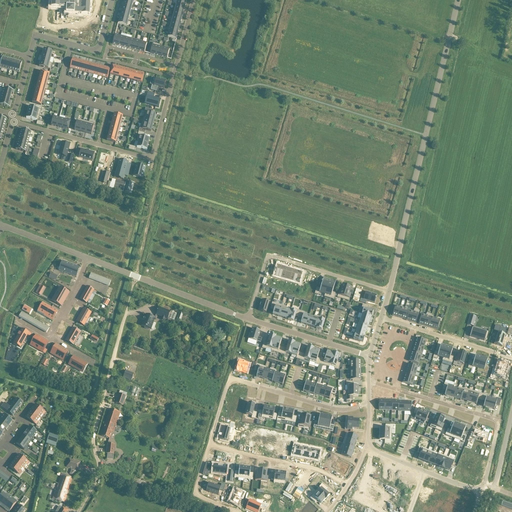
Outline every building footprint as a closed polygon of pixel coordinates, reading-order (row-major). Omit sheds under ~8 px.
[(51,0),(51,8),(60,9),(60,8),(66,8),(66,13),(90,15),(90,0),(51,0)] [(296,1),(294,7),(307,11),(309,4),(296,1)] [(294,7),(293,13),(305,17),(307,11),(294,7)] [(318,8),(317,14),(329,17),(331,11),(318,8)] [(293,13),(291,18),(303,22),(305,17),(293,13)] [(317,14),(315,20),(327,23),(329,17),(317,14)] [(291,18),(289,24),(301,28),(303,22),(291,18)] [(7,22),(3,37),(11,39),(15,26),(11,24),(11,23),(7,22)] [(289,24),(287,30),(299,34),(301,28),(289,24)] [(313,25),(312,30),(324,34),(326,28),(313,25)] [(287,30),(285,36),(297,40),(299,34),(287,30)] [(312,30),(310,36),(322,40),(324,34),(312,30)] [(310,36),(308,42),(320,46),(322,40),(310,36)] [(335,39),(331,50),(337,52),(341,41),(335,39)] [(288,40),(286,45),(296,48),(298,43),(288,40)] [(156,56),(159,45),(153,43),(150,54),(156,56)] [(350,44),(346,54),(353,56),(356,46),(350,44)] [(359,46),(356,56),(362,58),(366,48),(359,46)] [(167,58),(169,50),(164,48),(161,57),(167,59),(167,58)] [(53,52),(44,49),(42,55),(51,58),(53,52)] [(285,49),(283,54),(293,57),(295,52),(285,49)] [(374,50),(371,61),(377,63),(381,52),(374,50)] [(395,52),(393,60),(400,61),(402,54),(395,52)] [(402,54),(400,61),(407,63),(409,55),(402,54)] [(50,63),(51,58),(42,55),(41,61),(52,64),(52,63),(50,63)] [(277,55),(274,63),(283,66),(286,58),(277,55)] [(393,60),(391,67),(398,69),(400,61),(393,60)] [(50,69),(52,64),(41,61),(39,66),(50,69)] [(306,61),(303,71),(309,73),(312,63),(306,61)] [(400,61),(398,69),(405,70),(407,63),(400,61)] [(274,63),(271,71),(281,74),(283,66),(274,63)] [(321,66),(318,76),(324,78),(327,68),(321,66)] [(391,67),(390,74),(396,76),(398,69),(391,67)] [(330,69),(327,79),(333,81),(336,71),(330,69)] [(398,69),(396,76),(403,78),(405,70),(398,69)] [(341,72),(337,82),(343,84),(347,74),(341,72)] [(350,74),(347,84),(353,86),(356,76),(350,74)] [(152,85),(151,90),(157,91),(158,87),(164,88),(166,81),(156,78),(154,85),(152,85)] [(369,80),(366,90),(372,92),(375,82),(369,80)] [(3,88),(2,94),(11,96),(12,93),(14,94),(14,91),(3,88)] [(148,92),(147,96),(150,97),(148,103),(153,104),(152,106),(159,108),(161,99),(154,97),(155,94),(148,92)] [(0,99),(0,104),(10,107),(11,102),(10,101),(0,99)] [(40,116),(42,107),(36,105),(35,108),(29,107),(28,112),(40,116)] [(145,111),(143,117),(154,120),(156,114),(152,113),(153,110),(146,108),(145,111)] [(311,113),(301,110),(298,119),(308,122),(311,113)] [(39,120),(40,116),(28,112),(26,118),(37,121),(36,125),(42,126),(43,122),(40,122),(40,120),(39,120)] [(76,112),(73,123),(76,124),(74,130),(80,132),(83,121),(78,119),(80,113),(76,112)] [(57,127),(59,118),(53,117),(51,125),(57,127)] [(143,117),(142,123),(153,126),(154,120),(143,117)] [(308,122),(298,119),(295,128),(306,131),(308,122)] [(70,121),(65,120),(62,128),(68,130),(70,121)] [(86,133),(89,122),(83,121),(80,132),(86,133)] [(91,135),(94,124),(89,122),(86,133),(91,135)] [(139,128),(139,132),(145,133),(146,130),(151,131),(151,130),(153,126),(142,123),(140,128),(139,128)] [(327,127),(318,124),(315,135),(324,137),(327,127)] [(336,130),(327,127),(324,137),(332,140),(336,130)] [(31,132),(28,131),(25,130),(22,129),(21,129),(20,135),(30,137),(31,132)] [(139,132),(136,141),(148,144),(150,139),(144,137),(145,133),(139,132)] [(292,140),(302,144),(304,135),(294,132),(292,140)] [(342,139),(336,138),(333,148),(339,150),(339,149),(342,139)] [(347,141),(342,139),(339,149),(344,151),(347,141)] [(299,152),(302,144),(292,140),(289,149),(299,152)] [(136,141),(138,142),(137,148),(147,150),(147,149),(148,144),(136,141)] [(353,143),(347,141),(344,151),(350,153),(353,143)] [(70,144),(62,142),(58,155),(67,157),(70,144)] [(359,145),(353,143),(350,153),(355,155),(359,145)] [(28,152),(29,147),(17,144),(16,149),(19,150),(22,151),(23,151),(26,152),(28,152)] [(81,149),(79,158),(92,161),(95,152),(94,152),(94,153),(89,151),(89,150),(89,151),(87,151),(87,150),(86,150),(81,149)] [(98,165),(97,166),(98,166),(98,164),(105,166),(106,160),(108,161),(108,160),(109,155),(101,152),(101,153),(98,165)] [(367,156),(361,154),(358,163),(364,165),(367,156)] [(274,166),(283,169),(286,159),(277,156),(274,166)] [(119,159),(116,173),(128,177),(130,168),(127,167),(128,162),(119,159)] [(283,169),(291,172),(295,161),(286,159),(283,169)] [(296,173),(304,175),(307,165),(299,163),(296,173)] [(396,165),(391,163),(388,173),(393,174),(396,165)] [(134,172),(133,176),(138,177),(143,179),(146,166),(136,164),(134,172)] [(307,165),(304,175),(313,178),(316,168),(307,165)] [(326,179),(330,169),(321,166),(318,177),(326,179)] [(326,179),(331,181),(335,171),(329,169),(326,179)] [(335,171),(331,181),(337,183),(340,173),(335,171)] [(340,173),(337,183),(342,184),(345,174),(340,173)] [(353,176),(345,174),(342,184),(350,187),(353,176)] [(379,194),(381,184),(372,182),(370,193),(379,194)] [(389,196),(391,185),(381,184),(379,194),(389,196)] [(62,261),(61,264),(64,266),(62,271),(66,272),(66,273),(76,277),(78,272),(75,270),(76,266),(62,261)] [(278,265),(275,276),(281,278),(284,267),(278,265)] [(284,267),(281,278),(287,280),(291,269),(284,267)] [(291,269),(287,280),(293,281),(297,270),(291,269)] [(297,270),(293,281),(299,283),(303,272),(297,270)] [(302,282),(301,286),(304,287),(311,289),(310,293),(314,294),(317,284),(314,284),(316,277),(308,274),(305,283),(302,282)] [(317,288),(315,294),(319,295),(320,293),(325,294),(324,297),(329,283),(323,281),(320,289),(317,288)] [(329,283),(324,297),(334,300),(336,294),(332,292),(335,285),(329,283)] [(339,291),(337,298),(343,299),(347,286),(343,285),(341,291),(339,291)] [(87,286),(80,299),(87,303),(94,291),(87,286)] [(347,286),(343,299),(347,301),(349,301),(351,294),(349,294),(351,288),(347,286)] [(60,287),(52,301),(62,306),(69,292),(69,293),(60,287)] [(361,299),(360,302),(366,304),(367,301),(375,303),(377,295),(366,292),(363,300),(361,299)] [(262,300),(258,310),(263,312),(266,313),(269,302),(262,300)] [(43,302),(41,307),(43,308),(41,312),(45,315),(45,316),(53,321),(59,311),(43,302)] [(272,303),(270,309),(274,310),(273,315),(278,316),(281,305),(272,303)] [(363,304),(362,308),(363,309),(362,314),(372,317),(373,311),(368,310),(369,306),(363,304)] [(25,305),(22,310),(29,314),(30,313),(29,313),(30,310),(27,308),(28,307),(25,305)] [(281,305),(278,316),(283,318),(287,307),(281,305)] [(170,312),(159,307),(156,315),(168,319),(170,312)] [(287,307),(283,318),(288,320),(292,308),(291,311),(286,309),(287,307)] [(84,308),(76,321),(84,326),(91,313),(84,308)] [(292,308),(288,320),(294,322),(295,316),(299,317),(301,311),(297,310),(292,308)] [(409,310),(406,320),(411,322),(415,310),(414,310),(414,312),(409,311),(410,310),(409,310)] [(415,310),(411,322),(416,323),(419,311),(415,310)] [(301,311),(299,317),(302,318),(301,323),(306,325),(309,316),(304,315),(304,312),(301,311)] [(421,314),(418,324),(423,326),(427,313),(426,316),(421,314)] [(427,313),(423,326),(428,327),(432,315),(427,313)] [(143,321),(142,326),(145,327),(144,328),(148,330),(149,329),(150,329),(150,327),(151,326),(151,325),(153,325),(155,318),(146,314),(145,318),(144,317),(143,321)] [(309,316),(306,325),(311,327),(315,316),(314,315),(314,318),(309,316)] [(470,315),(467,324),(473,326),(476,317),(470,315)] [(315,316),(311,327),(316,328),(316,329),(320,317),(315,316)] [(320,317),(316,329),(322,330),(325,321),(319,319),(320,317)] [(447,320),(445,329),(449,330),(452,331),(457,332),(459,326),(464,327),(466,319),(459,317),(457,323),(447,320)] [(358,319),(357,324),(368,327),(370,322),(358,319)] [(357,324),(356,329),(366,332),(367,327),(368,327),(357,324)] [(495,325),(494,330),(498,332),(495,344),(494,344),(502,346),(505,335),(504,334),(505,330),(500,328),(501,327),(495,325)] [(22,328),(14,342),(21,346),(20,347),(21,347),(28,335),(30,336),(32,334),(22,328)] [(73,328),(65,340),(73,345),(74,345),(73,344),(79,334),(80,334),(81,332),(73,328)] [(252,328),(248,339),(261,343),(262,338),(258,337),(260,331),(256,330),(252,328)] [(470,336),(470,337),(485,341),(487,332),(473,328),(470,336)] [(353,334),(365,337),(364,337),(366,332),(356,329),(354,334),(353,334)] [(353,334),(351,339),(363,343),(365,337),(353,334)] [(32,342),(30,344),(35,347),(38,348),(37,349),(43,353),(49,342),(48,341),(47,341),(43,339),(42,338),(38,336),(37,336),(36,335),(32,342)] [(264,342),(262,348),(266,349),(266,348),(272,350),(271,351),(276,337),(273,336),(274,336),(271,335),(270,335),(267,343),(264,342)] [(276,337),(271,351),(281,354),(283,348),(279,347),(282,339),(276,337)] [(283,348),(281,354),(282,354),(285,355),(286,353),(291,355),(295,343),(292,342),(293,341),(290,341),(289,341),(286,349),(283,348)] [(295,343),(291,355),(297,356),(296,359),(300,360),(302,354),(298,353),(301,345),(295,343)] [(56,344),(50,354),(63,361),(69,351),(56,344)] [(435,352),(433,358),(437,359),(438,357),(443,358),(447,347),(441,345),(438,353),(435,352)] [(302,354),(300,360),(304,361),(304,359),(310,360),(314,348),(311,348),(311,347),(309,346),(308,347),(305,355),(302,354)] [(447,347),(443,358),(443,361),(452,364),(454,357),(450,356),(453,349),(447,347)] [(314,348),(310,360),(320,363),(321,358),(321,359),(317,358),(320,351),(314,349),(314,348)] [(321,358),(320,363),(323,364),(322,365),(329,367),(333,353),(327,351),(325,359),(321,358)] [(455,357),(453,365),(456,366),(457,363),(462,364),(463,364),(466,354),(467,353),(466,353),(460,351),(459,351),(459,352),(457,357),(455,357)] [(333,353),(329,367),(329,366),(335,368),(334,369),(338,370),(340,364),(337,363),(339,355),(339,354),(336,353),(333,353)] [(69,365),(69,364),(82,372),(87,364),(88,364),(73,356),(74,356),(69,365)] [(470,362),(468,368),(472,369),(472,367),(478,369),(477,371),(481,357),(475,356),(473,363),(470,362)] [(487,359),(481,357),(477,371),(487,374),(489,368),(485,367),(487,359)] [(239,360),(236,371),(240,372),(241,370),(243,370),(243,372),(247,373),(250,364),(243,363),(244,361),(239,360)] [(493,368),(490,378),(494,380),(496,374),(503,377),(507,365),(499,363),(497,369),(493,368)] [(256,364),(255,370),(258,371),(256,377),(257,377),(257,376),(262,378),(265,367),(256,364)] [(121,367),(119,374),(132,379),(145,384),(145,383),(144,383),(147,378),(147,377),(135,373),(121,367)] [(265,367),(262,378),(264,379),(267,380),(270,368),(270,371),(265,369),(265,367)] [(270,368),(267,380),(269,381),(270,380),(272,381),(272,382),(276,370),(270,368)] [(276,370),(272,382),(277,383),(281,372),(280,372),(280,374),(275,373),(276,370)] [(281,372),(277,383),(282,385),(283,385),(286,374),(281,372)] [(311,384),(308,393),(313,394),(313,395),(314,395),(317,383),(312,381),(311,384)] [(306,382),(303,392),(303,391),(308,393),(311,384),(306,382)] [(353,382),(346,382),(346,386),(347,386),(347,391),(346,391),(358,391),(358,388),(358,386),(358,385),(353,385),(353,382)] [(317,383),(314,395),(314,394),(316,395),(319,396),(322,384),(317,383)] [(444,383),(443,389),(446,390),(445,396),(445,395),(447,396),(447,397),(450,398),(453,387),(452,388),(448,387),(448,384),(444,383)] [(322,384),(319,396),(321,397),(322,396),(324,397),(328,386),(327,386),(327,387),(322,386),(323,384),(322,384)] [(328,386),(324,397),(329,399),(330,399),(331,394),(335,395),(336,389),(328,386)] [(453,387),(450,398),(452,398),(453,398),(455,398),(459,387),(458,387),(458,388),(453,387)] [(459,387),(455,398),(460,400),(464,388),(464,389),(459,387)] [(464,388),(460,400),(461,400),(466,401),(469,390),(464,388)] [(469,390),(466,401),(468,402),(468,403),(471,403),(474,391),(469,390)] [(346,391),(346,400),(353,400),(353,397),(358,397),(358,396),(358,394),(358,391),(346,391)] [(474,391),(471,403),(473,404),(473,403),(476,404),(476,405),(478,399),(481,400),(483,394),(474,391)] [(123,405),(126,396),(119,394),(116,403),(123,405)] [(483,394),(481,400),(485,401),(483,407),(484,407),(489,408),(491,399),(486,398),(487,395),(483,394)] [(233,398),(231,410),(234,411),(233,414),(241,416),(242,407),(238,406),(239,399),(233,398)] [(491,399),(489,408),(494,410),(496,405),(499,406),(501,399),(497,398),(497,401),(491,399)] [(4,403),(1,407),(9,413),(13,416),(14,414),(23,403),(17,399),(11,407),(4,403)] [(248,403),(246,415),(252,416),(251,418),(255,419),(256,413),(253,412),(255,404),(248,403)] [(34,407),(31,411),(41,419),(41,418),(39,417),(44,411),(40,408),(36,405),(34,407)] [(260,411),(258,419),(262,419),(262,418),(267,419),(270,407),(267,406),(267,407),(264,406),(263,411),(260,411)] [(270,407),(267,419),(276,421),(277,414),(274,414),(275,409),(270,407)] [(278,413),(277,421),(281,422),(281,420),(286,421),(289,409),(286,409),(283,409),(283,408),(282,414),(278,413)] [(115,427),(116,426),(120,412),(111,409),(105,424),(115,427)] [(289,409),(286,421),(295,423),(297,417),(293,416),(294,411),(291,410),(289,409)] [(418,409),(414,420),(419,422),(424,410),(421,409),(421,410),(418,409)] [(424,410),(419,422),(425,424),(429,413),(424,411),(424,410)] [(28,415),(26,417),(29,419),(36,425),(41,419),(31,411),(28,415)] [(4,414),(0,419),(9,425),(13,421),(4,414)] [(299,421),(298,427),(304,429),(306,415),(302,414),(301,421),(299,421)] [(315,422),(313,428),(323,430),(326,416),(320,415),(318,422),(315,422)] [(432,420),(430,427),(435,429),(441,417),(436,415),(434,421),(432,420)] [(326,416),(323,430),(333,432),(334,426),(330,425),(332,417),(326,416)] [(441,417),(435,429),(441,431),(444,425),(442,424),(445,418),(441,417)] [(0,425),(6,430),(9,425),(0,419),(1,420),(0,421),(0,425)] [(448,429),(445,435),(454,439),(460,425),(454,423),(451,430),(448,429)] [(113,433),(115,428),(115,427),(105,424),(102,436),(110,439),(112,432),(113,433)] [(380,428),(380,434),(391,435),(392,429),(393,429),(393,425),(385,425),(385,429),(380,428)] [(460,425),(454,439),(464,442),(466,436),(462,435),(465,428),(460,425)] [(29,426),(26,431),(35,438),(39,433),(29,426)] [(222,426),(219,439),(228,441),(230,433),(228,433),(229,428),(222,426)] [(23,435),(31,441),(34,437),(35,438),(26,431),(27,431),(24,435),(23,435)] [(345,438),(344,439),(355,442),(357,437),(346,433),(345,438)] [(473,434),(466,448),(471,451),(476,440),(479,441),(479,439),(488,442),(490,436),(479,433),(478,436),(473,434)] [(59,437),(54,435),(49,434),(46,443),(51,445),(56,446),(59,437)] [(245,434),(243,440),(247,441),(246,446),(251,447),(253,436),(245,434)] [(380,434),(379,440),(385,440),(385,444),(391,444),(391,435),(380,434)] [(23,435),(20,439),(27,445),(31,441),(23,435)] [(253,436),(251,447),(257,448),(258,443),(261,444),(262,437),(253,436)] [(263,436),(262,444),(265,445),(264,450),(265,450),(270,451),(272,440),(267,438),(267,437),(263,436)] [(20,439),(16,444),(24,450),(27,445),(20,439)] [(344,439),(343,444),(354,448),(354,447),(355,442),(344,439)] [(283,441),(281,453),(286,454),(287,449),(291,449),(292,443),(283,441)] [(114,454),(115,445),(108,444),(106,454),(114,454)] [(343,444),(344,444),(343,448),(343,449),(353,453),(354,448),(343,444)] [(420,447),(417,453),(420,454),(419,459),(424,461),(428,450),(420,447)] [(343,449),(341,455),(343,456),(351,458),(353,453),(343,449)] [(428,450),(424,461),(429,463),(433,452),(428,450)] [(433,452),(429,463),(434,465),(438,454),(437,456),(433,454),(433,452)] [(438,454),(434,465),(434,464),(439,466),(439,467),(444,456),(438,454)] [(18,457),(15,461),(23,467),(26,464),(27,465),(29,462),(24,458),(20,455),(18,457)] [(444,456),(439,467),(444,469),(449,458),(444,456)] [(334,462),(334,463),(346,469),(348,465),(343,462),(343,461),(339,458),(336,464),(334,462)] [(449,458),(444,469),(445,468),(450,470),(454,460),(449,458)] [(80,462),(69,459),(66,467),(78,470),(78,469),(79,464),(80,464),(80,462)] [(15,461),(10,467),(14,470),(18,473),(23,467),(15,461)] [(372,461),(370,465),(380,470),(383,465),(379,463),(378,464),(372,461)] [(334,463),(331,468),(337,471),(338,470),(344,473),(346,469),(334,463)] [(212,468),(212,474),(220,475),(220,474),(228,475),(227,482),(232,482),(234,471),(228,470),(228,471),(227,471),(227,466),(214,464),(213,468),(212,468)] [(370,465),(368,469),(374,472),(373,473),(377,476),(380,470),(370,465)] [(463,465),(461,476),(473,478),(475,468),(474,469),(474,470),(463,467),(464,465),(463,465)] [(394,475),(392,481),(396,482),(396,480),(401,482),(405,474),(400,471),(398,476),(394,475)] [(71,477),(67,476),(62,474),(58,483),(68,486),(71,477)] [(405,474),(401,482),(406,484),(405,486),(409,488),(411,482),(408,480),(410,476),(405,474)] [(364,476),(361,481),(369,485),(372,481),(364,476)] [(361,481),(359,485),(367,490),(369,485),(361,481)] [(68,487),(68,486),(58,483),(56,491),(55,491),(53,499),(59,501),(64,502),(69,487),(68,487)] [(209,483),(206,491),(218,495),(220,490),(223,491),(225,485),(222,484),(221,486),(209,483)] [(359,485),(356,490),(357,491),(364,495),(367,490),(359,485)] [(426,491),(425,496),(431,498),(434,487),(430,485),(428,492),(426,491)] [(434,487),(431,498),(436,500),(438,495),(436,495),(439,488),(434,487)] [(320,488),(316,493),(325,500),(329,496),(320,488)] [(234,491),(229,502),(237,506),(239,500),(242,501),(246,493),(239,490),(237,493),(234,491)] [(357,491),(354,496),(362,500),(365,495),(364,495),(357,491)] [(3,493),(0,496),(0,502),(2,504),(8,495),(7,496),(3,493)] [(316,493),(313,497),(321,504),(325,500),(316,493)] [(8,495),(2,504),(6,507),(12,498),(8,495)] [(354,496),(352,500),(360,505),(362,500),(354,496)] [(12,498),(6,507),(10,510),(17,502),(12,498)] [(249,500),(246,508),(249,510),(251,511),(253,511),(258,511),(260,507),(256,505),(257,503),(249,500)] [(272,511),(281,511),(282,510),(277,508),(279,504),(273,501),(269,511),(272,511)] [(309,501),(304,507),(309,511),(314,511),(317,509),(309,501)]
